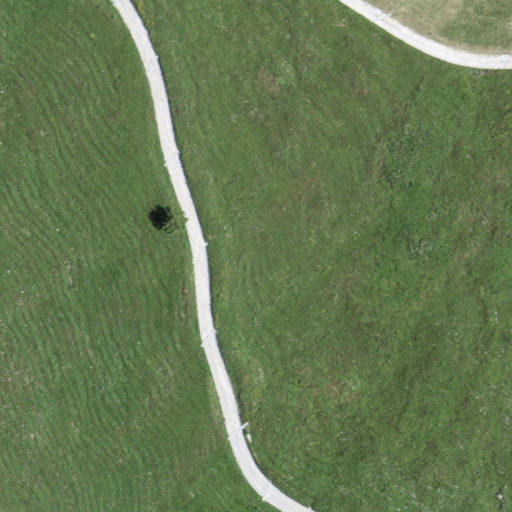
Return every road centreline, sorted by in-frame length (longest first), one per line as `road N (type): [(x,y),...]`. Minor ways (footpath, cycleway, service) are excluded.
road 1 (track): [(302,511),(252,473),(235,432),(157,82),(119,0)]
road 2 (track): [(347,0),(437,50),(511,60)]
